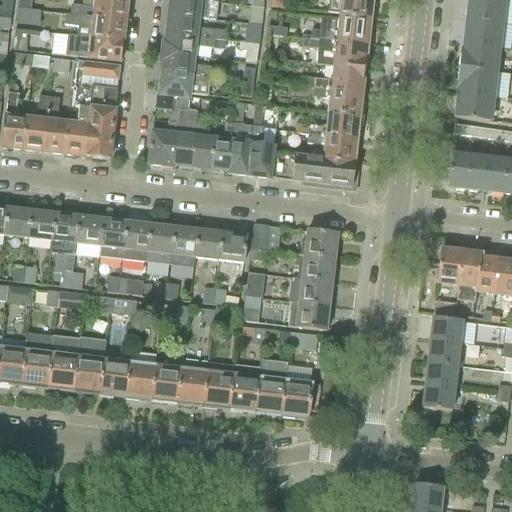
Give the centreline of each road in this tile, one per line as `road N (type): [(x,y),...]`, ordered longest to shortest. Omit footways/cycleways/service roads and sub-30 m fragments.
road 1 (residential): [(368,459),(314,452),(233,462),(40,441)]
road 2 (residential): [(396,215),(121,189)]
road 3 (tertiary): [(368,459),(396,215)]
road 4 (tertiary): [(396,215),(420,0)]
road 5 (residential): [(143,0),(121,189)]
road 6 (residential): [(511,477),(368,459)]
road 7 (residential): [(121,189),(0,174)]
